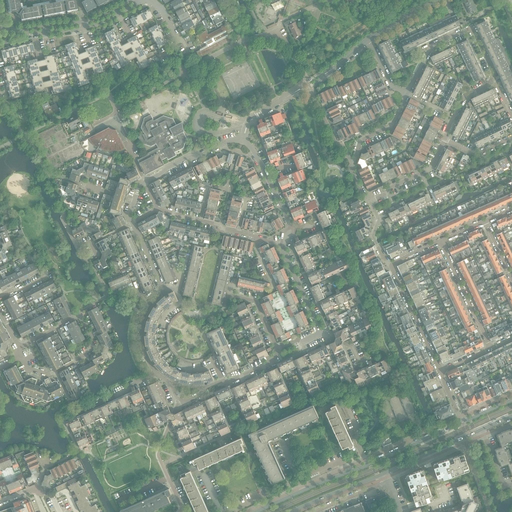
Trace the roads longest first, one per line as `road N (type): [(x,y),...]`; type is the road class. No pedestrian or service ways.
road 1 (residential): [(443,140),(429,168),(370,201),(364,196),(352,165),(361,138),(389,127),(405,93)]
road 2 (tertiary): [(462,422),(256,511)]
road 3 (residential): [(279,348),(253,297),(229,293),(225,308),(206,316),(184,308),(175,284),(162,289)]
road 4 (residential): [(440,372),(391,265),(440,241)]
road 5 (residential): [(243,138),(262,109),(366,40)]
road 6 (residential): [(282,243),(158,208)]
road 7 (residential): [(282,243),(290,225),(243,138)]
